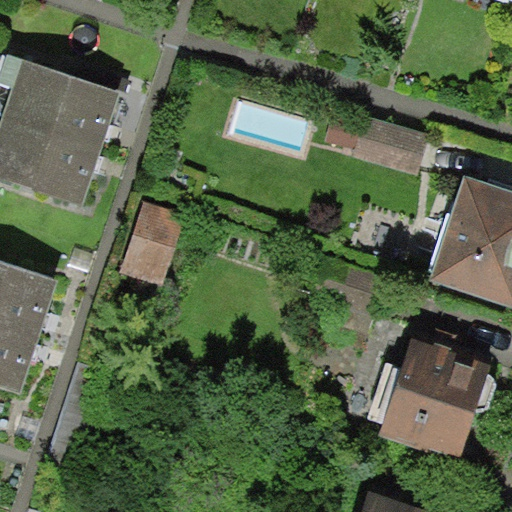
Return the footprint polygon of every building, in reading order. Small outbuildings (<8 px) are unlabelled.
[(132,81),(31,52),(0,163),(0,172),(99,200),(132,81)] [(511,178),(465,166),(437,267),(511,288),(511,178)] [(60,260),(0,243),(0,371),(27,379),(60,260)] [(511,352),(418,326),(392,420),(485,445),(511,352)] [(449,511),(451,507),(378,487),(370,511),(449,511)]
